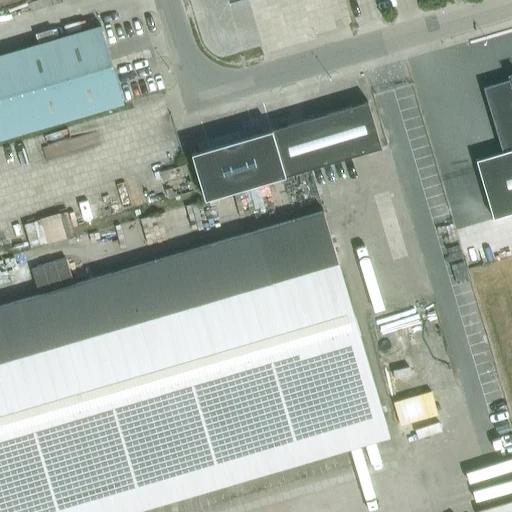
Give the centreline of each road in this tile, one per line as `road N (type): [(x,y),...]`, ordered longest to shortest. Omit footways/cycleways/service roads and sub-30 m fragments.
road 1 (unclassified): [(511,4),(195,97),(167,0)]
road 2 (unknown): [(195,97),(107,152),(0,185)]
